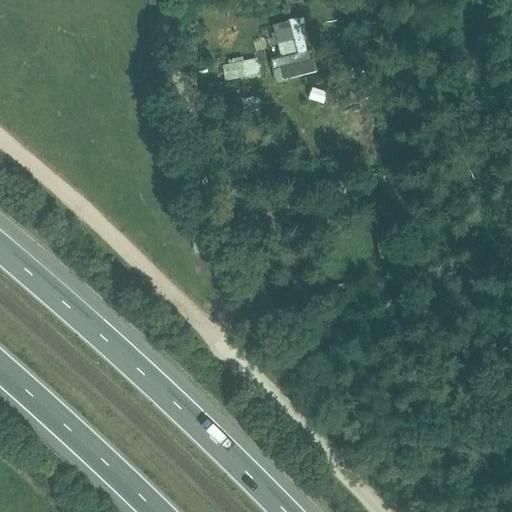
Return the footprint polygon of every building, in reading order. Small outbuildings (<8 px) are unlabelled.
[(298,18),(288,21),(288,22),(272,26),(278,46),(294,42),(297,53),(273,59),(275,70),(282,68),(285,80),(316,72),(313,60),(310,60),(298,18)] [(264,34),(251,37),(255,54),(267,51),(264,34)] [(243,62),(222,66),(226,82),(246,77),(243,62)] [(369,176),(373,193),(387,189),(382,172),(369,176)] [(257,217),(261,240),(276,238),(272,214),(257,217)] [(404,229),(375,235),(380,261),(393,258),(395,267),(387,269),(389,281),(415,275),(404,229)] [(190,234),(194,255),(206,253),(201,231),(190,234)] [(475,475),(477,482),(480,481),(484,497),(508,492),(504,474),(482,479),(481,474),(475,475)]
